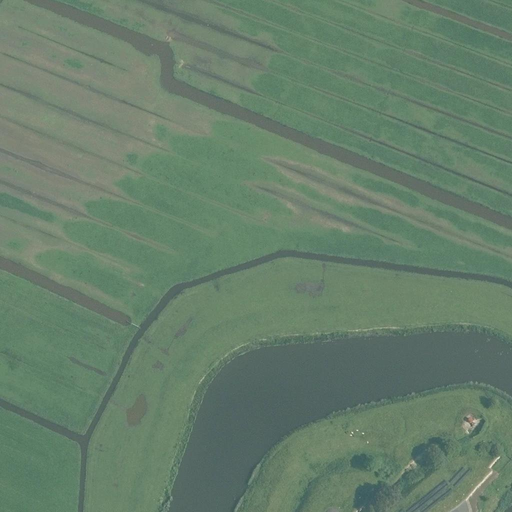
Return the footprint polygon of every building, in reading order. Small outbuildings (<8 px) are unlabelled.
[(473,426),(472,427),(473,428),(474,427),(475,426),(476,425),(477,424),(477,423),(477,422),(477,420),(482,420),(482,419),(477,420),(477,418),(476,417),(475,416),(474,415),(473,415),(472,415),(470,414),(469,414),(468,415),(467,415),(466,415),(465,416),(464,417),(463,418),(463,420),(463,421),(463,423),(463,424),(458,427),(459,428),(464,425),(464,426),(465,427),(466,428),(468,428),(469,429),(471,429),(470,427),(469,427),(468,427),(467,426),(466,426),(466,425),(465,424),(465,423),(464,422),(464,421),(465,420),(465,419),(466,418),(467,417),(468,416),(469,416),(470,416),(471,416),(472,416),(474,417),(474,418),(475,419),(476,421),(476,422),(476,423),(475,424),(475,425),(474,426),(473,426)] [(471,416),(470,416),(469,416),(468,416),(467,417),(466,418),(465,419),(465,420),(464,421),(464,422),(465,423),(465,424),(466,425),(466,426),(467,426),(468,427),(469,427),(470,427),(471,429),(472,428),(473,428),(472,427),(473,426),(474,426),(475,425),(475,424),(476,423),(476,422),(476,421),(475,419),(474,418),(474,417),(472,416),(471,416)] [(464,425),(459,428),(460,430),(463,428),(465,429),(466,430),(468,431),(470,431),(471,431),(473,430),(475,430),(476,429),(477,427),(478,426),(479,424),(479,422),(483,422),(482,420),(477,420),(477,422),(477,423),(477,424),(476,425),(475,426),(474,427),(473,428),(472,428),(471,429),(469,429),(468,428),(466,428),(465,427),(464,426),(464,425)] [(354,511),(373,498),(379,493),(384,489),(384,488),(385,488),(385,487),(386,486),(387,485),(387,484),(388,483),(388,482),(388,481),(387,481),(370,494),(361,483),(325,511),(451,511),(463,503),(470,495),(490,475),(491,475),(491,474),(491,473),(490,473),(488,470),(498,461),(498,460),(499,459),(500,458),(500,457),(501,456),(501,455),(501,454),(501,453),(502,452),(500,452),(488,464),(486,463),(483,461),(481,461),(479,461),(477,461),(474,462),(472,463),(470,464),(470,463),(469,464),(468,465),(448,485),(413,511),(366,511),(369,509),(368,508),(362,511),(354,511)] [(471,496),(470,495),(463,503),(451,511),(471,511),(472,511),(473,511),(473,510),(473,509),(474,508),(473,508),(471,496)]
